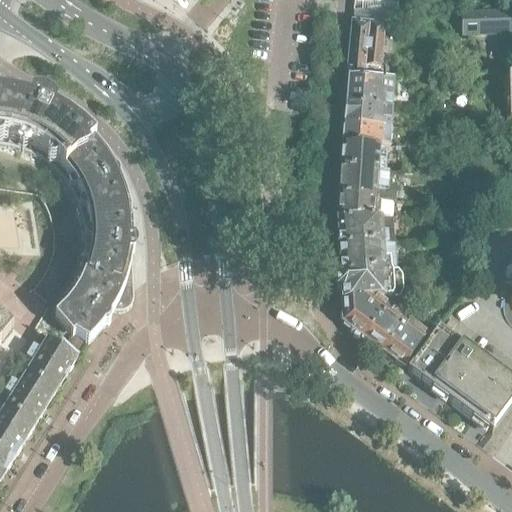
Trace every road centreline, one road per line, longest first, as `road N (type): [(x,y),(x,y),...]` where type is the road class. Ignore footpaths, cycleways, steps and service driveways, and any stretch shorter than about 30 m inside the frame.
road 1 (residential): [(511,501),(351,388),(289,333),(270,323),(227,322)]
road 2 (residential): [(341,0),(316,309)]
road 3 (residential): [(33,511),(138,348),(194,323)]
road 4 (tertiary): [(227,322),(216,168),(182,90)]
road 5 (tertiary): [(116,101),(174,202),(194,323)]
road 6 (tertiary): [(194,323),(229,511)]
road 7 (tertiary): [(249,511),(227,322)]
road 8 (tertiary): [(159,65),(49,0)]
road 9 (tertiary): [(17,32),(116,101)]
